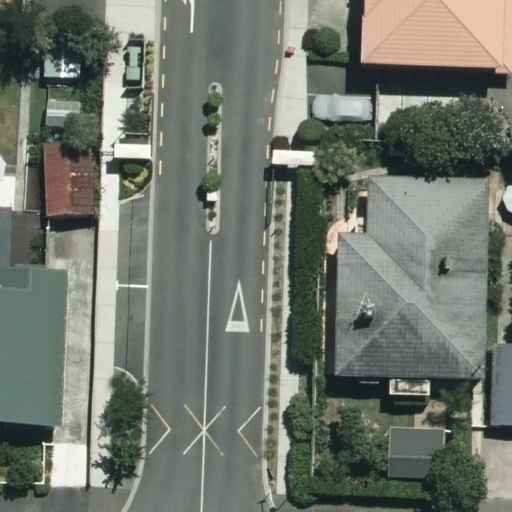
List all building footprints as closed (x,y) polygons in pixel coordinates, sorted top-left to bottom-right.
[(511,72),(511,0),(363,0),(363,75),(511,77),(511,72)] [(96,168),(44,171),(47,223),(99,219),(96,168)] [(485,192),(370,188),(368,243),(339,242),(334,383),(388,385),(387,403),(428,404),(429,383),(478,385),(485,192)] [(14,217),(0,216),(0,431),(56,434),(62,282),(11,280),(14,217)] [(511,352),(492,353),(493,430),(511,429),(511,352)]
